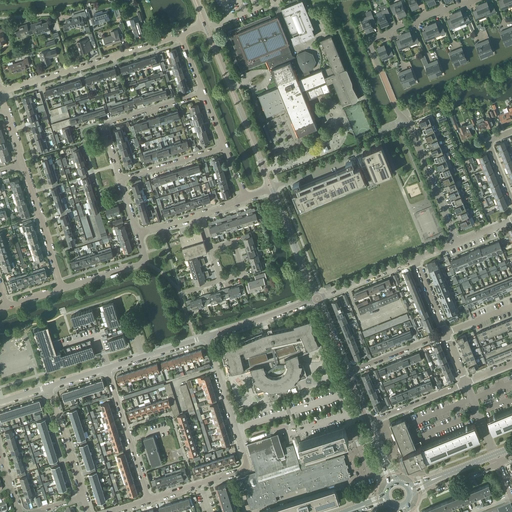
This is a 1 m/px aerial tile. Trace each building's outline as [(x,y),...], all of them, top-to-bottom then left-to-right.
[(301,0),(281,8),(292,36),(293,39),(299,37),(301,41),(315,36),(312,29),(314,28),(302,0),(301,0)] [(511,4),(511,2),(511,1),(511,0),(500,0),(498,1),(501,9),(511,5),(511,4)] [(399,2),(390,6),(393,14),(397,12),(399,17),(403,15),(402,14),(405,13),(404,10),(407,9),(405,5),(403,6),(401,3),(399,4),(399,2)] [(492,4),(488,5),(487,2),(481,5),(486,16),(496,12),(492,4)] [(387,19),(391,18),(386,5),(381,7),(383,11),(376,14),(378,19),(376,19),(378,23),(380,22),(381,25),(384,24),(385,25),(388,24),(387,19)] [(476,20),(486,16),(481,5),(476,7),(477,10),(473,12),(476,20)] [(466,13),(462,14),(460,10),(455,12),(455,14),(460,25),(470,21),(466,13)] [(67,24),(63,25),(65,31),(69,30),(69,29),(81,25),(81,26),(85,25),(83,19),(87,17),(85,12),(85,11),(81,12),(74,14),(75,17),(66,20),(67,24)] [(89,11),(85,12),(87,17),(87,18),(88,20),(91,19),(92,25),(97,23),(110,19),(107,11),(103,12),(102,11),(93,13),(94,16),(91,18),(90,17),(89,11)] [(371,25),(375,23),(371,11),(366,13),(367,17),(361,19),(366,31),(369,29),(369,31),(373,29),(371,25)] [(450,29),(460,25),(455,14),(450,16),(451,19),(447,21),(450,29)] [(277,57),(291,52),(288,45),(289,45),(277,15),(271,18),(269,15),(228,31),(237,55),(235,56),(241,72),(267,62),(267,61),(277,57)] [(143,34),(139,21),(138,17),(130,19),(135,36),(143,34)] [(38,22),(31,24),(33,32),(36,31),(37,34),(45,32),(46,35),(51,33),(50,30),(49,27),(47,22),(39,25),(38,22)] [(441,24),(437,26),(436,23),(430,25),(435,37),(445,33),(441,24)] [(33,32),(31,24),(27,25),(27,24),(15,27),(16,29),(15,30),(15,31),(16,30),(18,36),(29,33),(30,34),(33,32)] [(425,41),(435,37),(430,25),(425,28),(426,31),(422,32),(425,41)] [(124,40),(122,34),(119,35),(119,33),(117,29),(110,32),(111,35),(103,38),(106,46),(121,41),(120,41),(124,40)] [(505,44),(511,41),(506,30),(500,32),(505,44)] [(415,33),(411,35),(409,31),(404,33),(409,46),(419,42),(415,33)] [(399,50),(409,46),(404,33),(401,34),(401,35),(399,36),(400,40),(396,41),(399,50)] [(330,90),(327,83),(332,81),(342,105),(351,101),(352,101),(357,99),(357,98),(358,98),(358,97),(358,96),(357,95),(353,87),(352,86),(352,85),(352,84),(352,83),(352,82),(352,81),(351,80),(347,70),(347,69),(346,69),(345,69),(331,35),(321,39),(320,40),(323,46),(323,47),(322,47),(326,53),(325,53),(325,54),(329,60),(328,60),(331,66),(331,67),(330,67),(322,70),(321,69),(310,74),(308,71),(312,69),(316,62),(312,54),(305,51),(297,54),(296,57),(292,56),(291,52),(277,57),(267,61),(267,62),(270,71),(271,71),(277,87),(259,95),(267,116),(288,108),(299,135),(317,127),(306,100),(330,90)] [(86,45),(90,44),(88,38),(77,42),(80,53),(88,51),(86,45)] [(487,55),(493,52),(488,40),(482,42),(487,55)] [(481,57),(487,55),(482,42),(476,45),(481,57)] [(390,47),(385,49),(384,46),(377,48),(382,60),(393,55),(390,47)] [(460,62),(466,59),(461,48),(455,50),(460,62)] [(49,57),(57,55),(55,49),(47,51),(39,53),(43,65),(51,63),(49,57)] [(454,64),(460,62),(455,50),(449,53),(454,64)] [(170,64),(179,61),(177,55),(171,57),(168,58),(170,64)] [(155,56),(149,57),(151,65),(152,67),(160,64),(158,56),(157,56),(155,57),(155,56)] [(146,66),(151,65),(149,57),(143,59),(146,66)] [(12,62),(7,63),(8,65),(9,70),(12,69),(13,72),(27,68),(26,66),(29,65),(27,58),(24,59),(24,60),(13,64),(12,62)] [(143,59),(138,61),(140,68),(140,70),(143,69),(142,67),(146,66),(143,59)] [(435,74),(441,72),(437,60),(431,63),(435,74)] [(134,70),(132,63),(126,65),(129,72),(130,75),(132,74),(132,73),(135,72),(134,70)] [(429,77),(435,74),(431,63),(425,65),(429,77)] [(123,74),(129,72),(126,65),(120,66),(123,74)] [(174,69),(172,69),(174,75),(176,74),(183,72),(182,70),(183,69),(182,67),(181,67),(174,69)] [(120,78),(118,69),(115,70),(115,68),(109,70),(111,77),(115,76),(116,79),(120,78)] [(409,82),(415,80),(410,69),(404,71),(409,82)] [(403,85),(409,82),(404,71),(398,73),(403,85)] [(94,83),(100,81),(97,74),(92,75),(94,83)] [(86,85),(94,83),(92,75),(86,77),(86,78),(84,79),(86,85)] [(180,86),(187,84),(185,78),(178,80),(179,84),(176,84),(177,87),(180,86)] [(76,88),(82,86),(80,79),(74,81),(76,88)] [(71,90),(76,88),(74,81),(68,83),(71,90)] [(65,91),(71,90),(68,83),(63,84),(65,91)] [(54,95),(59,93),(57,86),(51,88),(54,95)] [(162,88),(159,89),(159,90),(162,98),(168,96),(167,95),(170,94),(167,87),(165,88),(165,90),(163,90),(162,88)] [(48,97),(54,95),(51,88),(45,90),(47,94),(44,95),(46,99),(48,99),(48,97)] [(159,90),(153,92),(156,100),(162,98),(159,90)] [(153,91),(148,93),(150,102),(156,100),(153,92),(153,91)] [(142,95),(139,96),(141,103),(144,102),(145,103),(150,102),(148,93),(142,94),(142,95)] [(31,102),(32,101),(30,96),(29,96),(22,98),(24,104),(31,102)] [(128,101),(130,108),(136,106),(135,105),(138,104),(141,103),(139,96),(136,97),(133,98),(133,100),(128,101)] [(127,99),(121,101),(122,103),(124,110),(130,108),(128,101),(127,99)] [(121,101),(115,102),(116,103),(116,105),(118,112),(124,110),(122,103),(121,101)] [(118,112),(116,105),(116,103),(110,105),(107,105),(109,111),(112,111),(113,113),(118,112)] [(190,114),(200,111),(198,105),(193,106),(192,103),(190,104),(190,107),(191,110),(190,111),(190,114)] [(103,105),(98,107),(101,116),(103,115),(104,116),(106,115),(106,114),(107,114),(106,112),(108,112),(106,104),(103,105)] [(511,107),(509,109),(510,111),(504,114),(503,113),(499,114),(500,116),(499,116),(501,123),(507,121),(507,122),(511,120),(509,116),(511,114),(511,107)] [(490,118),(495,116),(493,110),(487,113),(489,118),(484,120),(486,127),(487,128),(493,125),(490,118)] [(171,113),(174,120),(180,118),(177,111),(171,113)] [(194,119),(202,117),(202,114),(201,114),(200,111),(190,114),(189,114),(190,117),(193,116),(194,119)] [(34,113),(28,115),(29,121),(31,121),(32,124),(39,121),(36,113),(34,113)] [(167,122),(174,120),(171,113),(165,115),(167,122)] [(165,115),(159,117),(161,124),(167,122),(165,115)] [(455,129),(458,128),(453,115),(450,117),(455,129)] [(425,119),(419,121),(421,126),(423,125),(424,128),(432,125),(434,124),(431,116),(429,116),(424,118),(425,119)] [(155,126),(161,124),(159,117),(153,118),(155,126)] [(194,119),(192,120),(194,126),(196,125),(196,126),(203,123),(202,120),(203,120),(203,117),(202,117),(194,119)] [(149,128),(155,126),(153,118),(147,120),(149,128)] [(483,118),(476,121),(480,130),(486,127),(484,120),(483,118)] [(150,130),(149,128),(147,120),(140,122),(143,130),(144,132),(150,130)] [(33,127),(31,127),(33,133),(40,131),(42,131),(39,121),(32,124),(33,127)] [(136,132),(143,130),(140,122),(134,124),(136,132)] [(205,130),(203,123),(196,126),(196,125),(194,126),(195,132),(198,132),(205,130)] [(465,125),(459,127),(461,132),(460,132),(462,138),(467,136),(468,137),(472,136),(469,129),(471,129),(472,130),(474,129),(473,125),(472,123),(469,125),(465,126),(465,125)] [(424,128),(422,128),(424,133),(426,132),(427,135),(435,132),(437,131),(434,124),(432,125),(424,128)] [(125,132),(123,132),(122,129),(124,128),(123,125),(116,127),(117,130),(114,131),(113,131),(114,134),(115,134),(116,137),(123,134),(123,135),(126,134),(125,132)] [(61,134),(62,136),(64,136),(71,134),(69,128),(62,130),(63,134),(61,134)] [(200,138),(207,136),(205,130),(198,132),(200,138)] [(430,142),(437,139),(435,132),(427,135),(425,136),(427,140),(429,140),(430,142)] [(64,136),(62,136),(63,140),(65,139),(66,142),(73,140),(73,139),(73,137),(72,137),(72,135),(71,135),(71,134),(64,136)] [(125,141),(123,135),(123,134),(116,137),(118,143),(125,141)] [(207,146),(206,143),(209,142),(207,136),(200,138),(201,144),(202,148),(207,146)] [(433,149),(440,146),(437,139),(430,142),(428,143),(430,147),(432,147),(433,149)] [(125,141),(118,143),(120,149),(127,147),(130,146),(128,140),(125,141)] [(38,147),(37,148),(38,150),(39,150),(40,150),(41,152),(48,150),(48,147),(46,141),(43,142),(37,144),(38,147)] [(181,143),(180,141),(174,143),(174,145),(177,152),(183,150),(181,143)] [(181,143),(183,150),(189,148),(187,141),(181,143)] [(501,143),(497,145),(499,150),(506,148),(503,142),(501,143)] [(159,147),(155,148),(156,150),(158,158),(164,156),(162,148),(160,143),(158,143),(159,147)] [(171,154),(177,152),(174,145),(168,147),(171,154)] [(374,180),(393,173),(381,145),(363,152),(374,180)] [(127,147),(120,149),(122,155),(129,153),(132,152),(130,146),(127,147)] [(436,157),(443,154),(440,146),(433,149),(431,150),(433,155),(435,154),(436,156),(436,157)] [(72,157),(81,154),(79,148),(77,149),(76,147),(70,148),(72,154),(70,155),(71,158),(72,157)] [(164,156),(171,154),(168,147),(162,148),(164,156)] [(149,150),(150,152),(152,160),(158,158),(156,150),(155,148),(149,150)] [(501,156),(508,153),(506,148),(499,150),(501,156)] [(149,150),(143,152),(144,154),(143,154),(146,162),(152,160),(150,152),(149,150)] [(9,152),(8,153),(8,152),(0,154),(0,157),(0,158),(0,164),(0,165),(8,163),(7,159),(10,158),(9,156),(10,156),(9,152)] [(129,153),(122,155),(124,162),(131,159),(133,159),(134,159),(132,152),(129,153)] [(446,152),(443,154),(436,157),(436,156),(434,157),(436,162),(438,161),(439,163),(439,164),(446,161),(449,159),(446,152)] [(510,159),(508,153),(501,156),(504,162),(510,159)] [(50,164),(48,158),(51,157),(50,154),(43,157),(44,159),(42,160),(44,167),(50,164)] [(81,154),(72,157),(74,163),(77,162),(84,160),(83,157),(82,157),(81,154)] [(481,163),(488,160),(486,155),(478,158),(481,163)] [(216,156),(211,157),(212,160),(213,164),(212,164),(213,167),(214,166),(221,164),(220,160),(219,158),(217,158),(216,156)] [(131,159),(124,162),(126,168),(133,166),(132,162),(134,161),(133,159),(131,159)] [(483,169),(490,166),(488,160),(481,163),(483,169)] [(352,166),(354,165),(352,161),(345,163),(347,168),(301,186),(299,182),(292,185),(294,189),(296,189),(298,193),(292,195),(298,209),(299,211),(366,184),(360,168),(354,170),(352,166)] [(442,171),(449,168),(446,161),(439,164),(439,163),(437,164),(439,169),(440,168),(441,171),(442,171)] [(45,172),(54,169),(52,163),(50,164),(44,167),(45,172)] [(202,174),(201,171),(199,164),(193,166),(195,173),(196,175),(202,174)] [(216,173),(223,170),(221,164),(214,166),(216,173)] [(79,167),(77,168),(79,174),(80,177),(86,175),(85,172),(87,172),(87,171),(88,171),(87,168),(86,168),(85,166),(79,168),(79,167)] [(490,166),(483,169),(486,175),(493,172),(490,166)] [(441,171),(440,171),(441,176),(443,175),(444,178),(452,175),(454,174),(451,167),(449,168),(442,171),(441,171)] [(54,169),(45,172),(47,178),(56,175),(54,169)] [(181,170),(176,171),(178,178),(178,180),(184,178),(184,176),(183,176),(181,170)] [(217,179),(225,176),(223,170),(216,173),(217,179)] [(488,181),(495,178),(493,172),(486,175),(488,181)] [(170,173),(164,175),(167,183),(173,181),(172,179),(172,180),(170,173)] [(48,181),(47,182),(48,183),(49,184),(51,183),(52,186),(58,184),(57,181),(58,180),(56,175),(47,178),(48,181)] [(84,185),(90,183),(88,177),(87,178),(86,175),(80,177),(81,179),(82,179),(84,185)] [(164,175),(158,177),(161,185),(167,183),(164,175)] [(455,182),(452,175),(444,178),(443,178),(444,183),(446,182),(447,185),(455,182)] [(219,185),(227,183),(225,176),(217,179),(219,185)] [(155,187),(161,185),(158,177),(153,179),(155,187)] [(11,187),(20,185),(18,178),(9,181),(11,187)] [(495,178),(488,181),(490,187),(498,184),(495,178)] [(133,185),(131,185),(133,192),(140,189),(144,189),(141,179),(138,180),(132,182),(133,185)] [(450,192),(458,189),(456,186),(458,185),(457,181),(455,182),(447,185),(445,186),(447,190),(449,190),(450,192)] [(51,189),(50,190),(50,192),(52,192),(53,195),(59,193),(62,192),(65,191),(63,185),(63,182),(58,184),(52,186),(53,189),(51,189)] [(86,191),(92,189),(90,183),(84,185),(82,185),(84,191),(86,191)] [(221,191),(228,189),(227,183),(219,185),(221,191)] [(498,184),(490,187),(493,193),(500,190),(498,184)] [(13,193),(22,190),(20,185),(11,187),(13,193)] [(450,192),(448,193),(450,197),(452,197),(453,199),(461,196),(462,196),(459,188),(458,189),(450,192)] [(135,198),(142,196),(140,189),(133,192),(135,198)] [(223,198),(230,195),(228,189),(221,191),(223,198)] [(15,199),(23,196),(22,190),(13,193),(15,199)] [(500,190),(493,193),(495,199),(502,196),(500,190)] [(204,193),(201,194),(202,195),(204,204),(210,202),(208,193),(205,194),(204,193)] [(199,205),(204,204),(202,195),(196,197),(199,205)] [(17,205),(25,202),(23,196),(15,199),(17,205)] [(144,202),(142,196),(135,198),(137,204),(144,202)] [(456,207),(463,203),(461,196),(453,199),(451,200),(453,204),(455,204),(456,206),(456,207)] [(497,204),(505,202),(502,196),(495,199),(497,204)] [(193,207),(199,205),(196,197),(190,199),(191,201),(193,207)] [(61,199),(54,201),(56,207),(64,204),(63,198),(61,198),(61,199)] [(90,208),(97,206),(96,200),(90,202),(89,202),(88,202),(90,208)] [(185,200),(179,202),(181,211),(187,209),(185,202),(186,202),(185,200)] [(17,205),(15,205),(17,211),(19,211),(27,208),(25,202),(17,205)] [(146,208),(144,202),(137,204),(139,210),(146,208)] [(179,202),(173,203),(174,206),(176,213),(181,211),(179,202)] [(505,202),(497,204),(498,207),(500,210),(507,207),(505,202)] [(459,214),(466,211),(463,203),(456,207),(456,206),(454,207),(456,212),(458,211),(459,213),(459,214)] [(64,204),(56,207),(58,212),(60,212),(61,214),(66,212),(66,210),(66,209),(64,204)] [(176,213),(174,206),(171,207),(170,205),(167,206),(170,214),(176,213)] [(90,208),(88,209),(89,211),(90,214),(93,213),(94,213),(99,211),(97,206),(90,208)] [(114,215),(120,213),(118,206),(112,208),(114,215)] [(29,214),(27,208),(19,211),(20,217),(21,217),(22,220),(30,218),(29,214)] [(108,217),(114,215),(112,208),(106,209),(108,217)] [(151,210),(147,211),(146,208),(139,210),(141,216),(152,213),(151,210)] [(8,213),(6,213),(5,209),(0,210),(0,217),(1,219),(9,217),(8,213)] [(253,225),(249,209),(246,210),(248,216),(245,217),(248,225),(252,224),(253,225)] [(256,213),(252,214),(251,209),(249,209),(253,225),(254,225),(254,223),(258,222),(258,223),(262,223),(259,215),(257,216),(256,213)] [(469,210),(466,211),(459,214),(459,213),(457,214),(459,219),(461,218),(462,221),(469,218),(472,217),(469,210)] [(60,218),(59,219),(59,221),(61,221),(62,223),(68,221),(70,221),(68,215),(67,216),(66,212),(61,214),(62,217),(60,218)] [(245,217),(242,217),(241,212),(238,213),(243,228),(244,228),(243,226),(248,225),(245,217)] [(150,220),(149,217),(153,216),(152,213),(141,216),(143,223),(150,220)] [(242,229),(243,228),(238,213),(236,213),(238,219),(235,220),(238,228),(242,227),(242,229)] [(235,220),(232,221),(230,215),(228,216),(233,232),(234,231),(233,230),(238,228),(235,220)] [(232,232),(233,232),(228,216),(226,216),(228,222),(225,223),(227,231),(232,230),(232,232)] [(225,223),(222,224),(220,218),(218,219),(223,235),(224,234),(223,233),(227,231),(225,223)] [(460,221),(462,226),(463,225),(465,228),(472,225),(469,218),(462,221),(460,221)] [(222,235),(223,235),(218,219),(216,220),(217,225),(214,226),(217,235),(221,233),(222,235)] [(23,226),(22,226),(24,232),(26,231),(34,229),(33,227),(34,226),(33,223),(32,223),(31,223),(30,220),(23,222),(22,223),(23,226)] [(68,221),(62,223),(63,229),(70,227),(68,221)] [(214,226),(211,227),(210,221),(208,222),(209,228),(212,236),(212,238),(213,238),(213,236),(217,235),(214,226)] [(122,224),(113,227),(114,229),(115,229),(116,235),(126,232),(124,226),(123,226),(122,224)] [(511,228),(508,230),(503,233),(504,235),(509,233),(511,237),(510,237),(511,240),(511,228)] [(28,237),(35,235),(34,229),(26,231),(28,237)] [(185,259),(207,253),(200,230),(178,237),(185,259)] [(126,232),(116,235),(118,242),(121,241),(121,240),(128,238),(126,232)] [(245,245),(253,242),(250,233),(241,236),(242,240),(243,240),(245,245)] [(30,243),(37,241),(35,235),(28,237),(30,243)] [(73,238),(67,240),(69,246),(75,244),(73,238)] [(128,238),(121,240),(121,241),(123,247),(130,244),(128,238)] [(31,249),(39,247),(37,241),(30,243),(31,249)] [(247,255),(256,252),(253,242),(245,245),(247,250),(245,251),(247,255)] [(495,243),(494,244),(497,252),(498,255),(498,254),(503,253),(503,252),(502,250),(499,242),(495,243)] [(130,244),(123,247),(125,253),(132,250),(130,244)] [(492,244),(489,246),(492,254),(493,257),(498,255),(497,252),(494,244),(492,244)] [(486,247),(484,248),(488,256),(492,254),(489,246),(486,247)] [(33,255),(41,253),(39,247),(31,249),(33,255)] [(110,247),(104,249),(104,250),(104,251),(107,258),(110,258),(110,259),(113,258),(113,256),(110,247)] [(476,250),(474,251),(479,262),(484,260),(479,250),(480,249),(479,248),(476,250)] [(480,249),(479,250),(484,260),(489,258),(488,256),(484,248),(483,248),(480,249)] [(104,250),(98,251),(99,253),(98,253),(101,260),(107,258),(104,251),(104,250)] [(473,251),(469,253),(470,253),(474,264),(479,262),(474,251),(473,251)] [(251,264),(259,261),(256,252),(247,255),(248,259),(249,258),(251,264)] [(35,261),(43,259),(41,253),(33,255),(35,261)] [(88,264),(95,262),(92,253),(85,255),(88,264)] [(98,253),(95,254),(95,253),(93,253),(92,253),(95,262),(101,260),(98,253)] [(467,255),(465,255),(469,264),(468,264),(469,266),(474,264),(470,253),(467,255)] [(82,266),(88,264),(85,255),(79,257),(82,266)] [(464,256),(460,257),(464,266),(468,264),(469,264),(465,255),(464,256)] [(0,260),(1,265),(9,262),(7,256),(0,258),(0,260)] [(76,268),(82,266),(79,257),(77,258),(77,260),(74,261),(73,260),(70,261),(72,266),(75,265),(76,268)] [(204,258),(198,260),(197,257),(186,260),(186,261),(188,260),(190,266),(205,261),(204,258)] [(457,258),(456,259),(460,270),(465,268),(464,266),(460,257),(457,258)] [(438,265),(438,266),(440,265),(438,259),(435,260),(431,261),(431,262),(427,264),(429,269),(438,265)] [(454,260),(451,261),(455,272),(460,270),(456,259),(454,260)] [(200,266),(206,264),(205,261),(190,266),(191,271),(190,272),(190,273),(201,269),(200,266)] [(253,274),(263,271),(259,261),(251,264),(253,269),(251,270),(253,274)] [(9,262),(1,265),(3,271),(4,270),(11,268),(13,268),(11,262),(9,262)] [(440,270),(439,270),(438,266),(438,265),(429,269),(431,273),(440,270)] [(44,268),(37,270),(40,280),(47,278),(44,268)] [(207,271),(202,273),(201,269),(190,273),(192,273),(194,278),(208,274),(207,271)] [(433,278),(444,274),(442,269),(439,270),(440,270),(431,273),(433,278)] [(37,270),(32,271),(32,274),(34,281),(40,280),(37,270)] [(406,279),(412,277),(410,271),(403,273),(406,279)] [(264,280),(267,279),(265,273),(254,277),(255,280),(248,282),(249,285),(246,286),(248,293),(262,288),(261,284),(265,283),(264,280)] [(26,274),(20,275),(20,277),(23,285),(29,283),(26,276),(26,274)] [(32,274),(26,276),(29,283),(34,281),(32,274)] [(204,279),(209,277),(208,274),(194,278),(195,284),(194,284),(194,285),(205,282),(204,279)] [(435,283),(446,279),(444,274),(433,278),(435,283)] [(20,275),(14,277),(15,279),(17,287),(23,285),(20,277),(20,275)] [(14,277),(8,279),(9,281),(11,289),(17,287),(15,279),(14,277)] [(412,277),(406,279),(408,285),(414,282),(412,277)] [(507,278),(503,279),(507,290),(510,289),(511,288),(508,280),(507,278)] [(389,279),(383,282),(386,288),(387,292),(389,295),(393,293),(392,290),(390,291),(389,287),(391,286),(392,287),(395,285),(393,279),(389,280),(389,279)] [(437,288),(447,283),(446,279),(435,283),(437,288)] [(502,292),(507,290),(503,279),(498,281),(502,292)] [(497,294),(498,294),(502,292),(498,281),(493,283),(497,294)] [(383,282),(377,284),(380,290),(386,288),(383,282)] [(414,282),(408,285),(410,291),(417,288),(414,282)] [(236,296),(245,293),(242,283),(238,285),(239,286),(233,288),(236,296)] [(439,292),(449,288),(447,283),(437,288),(439,292)] [(498,295),(498,294),(497,294),(493,283),(488,285),(493,297),(498,295)] [(377,284),(371,286),(374,293),(380,290),(377,284)] [(488,299),(493,297),(488,285),(484,287),(488,298),(488,299)] [(371,286),(366,288),(368,295),(374,293),(371,286)] [(484,287),(479,289),(483,300),(485,299),(488,298),(484,287)] [(226,299),(236,296),(233,288),(228,290),(227,288),(223,289),(226,299)] [(366,288),(360,291),(363,297),(368,295),(366,288)] [(417,288),(410,291),(413,297),(419,294),(417,288)] [(441,297),(451,293),(449,288),(439,292),(441,297)] [(217,302),(226,299),(223,289),(219,291),(220,292),(214,294),(217,302)] [(479,302),(483,300),(479,289),(474,291),(479,302)] [(355,295),(352,296),(354,302),(357,300),(357,299),(363,297),(360,291),(354,293),(355,295)] [(474,304),(479,302),(474,291),(469,293),(474,304)] [(442,302),(453,297),(451,293),(441,297),(442,302)] [(469,306),(474,304),(469,293),(464,295),(469,306)] [(208,305),(217,302),(214,294),(209,295),(209,294),(205,295),(208,305)] [(419,294),(413,297),(415,302),(421,300),(419,294)] [(198,308),(208,305),(205,295),(200,297),(201,298),(196,300),(198,308)] [(444,307),(455,302),(453,297),(442,302),(444,307)] [(343,305),(341,299),(332,302),(334,308),(341,306),(343,305)] [(188,311),(198,308),(196,300),(190,301),(190,300),(185,301),(188,311)] [(421,300),(415,302),(417,308),(424,305),(421,300)] [(106,304),(102,306),(104,311),(103,311),(115,308),(113,302),(109,303),(106,304)] [(444,307),(446,311),(457,307),(455,302),(444,307)] [(424,305),(417,308),(420,314),(426,311),(424,305)] [(336,314),(343,311),(341,306),(334,308),(336,314)] [(457,307),(446,311),(448,316),(459,312),(457,307)] [(116,313),(115,308),(103,311),(105,317),(116,313)] [(90,310),(87,311),(90,321),(95,320),(94,314),(92,309),(90,310)] [(90,321),(87,311),(81,312),(85,323),(90,321)] [(336,314),(339,320),(351,315),(350,312),(348,313),(344,314),(343,311),(336,314)] [(426,311),(420,314),(422,319),(428,317),(426,311)] [(81,312),(76,314),(80,325),(85,323),(81,312)] [(459,312),(448,316),(450,321),(455,319),(455,320),(459,319),(458,318),(461,317),(459,312)] [(116,313),(105,317),(106,322),(118,318),(116,313)] [(76,314),(71,316),(72,320),(72,322),(73,322),(74,326),(75,326),(80,325),(76,314)] [(352,317),(351,315),(339,320),(341,325),(348,323),(346,320),(352,317)] [(422,319),(420,320),(421,323),(422,326),(431,323),(428,317),(422,319)] [(120,323),(118,318),(106,322),(108,327),(120,323)] [(233,345),(221,348),(222,355),(223,358),(224,364),(226,363),(229,375),(247,371),(250,371),(251,370),(253,376),(256,375),(257,378),(255,378),(252,380),(256,393),(265,390),(269,392),(279,392),(288,389),(296,383),(298,380),(307,377),(303,365),(299,365),(299,362),(299,361),(298,356),(300,355),(302,354),(320,347),(319,346),(318,344),(316,338),(317,337),(316,335),(315,335),(313,331),(315,330),(314,328),(311,319),(294,325),(272,330),(272,328),(268,329),(269,333),(264,334),(263,333),(245,340),(233,345)] [(407,331),(404,333),(406,339),(412,337),(409,328),(412,326),(409,321),(404,323),(406,327),(405,328),(407,331)] [(348,323),(341,325),(343,331),(352,327),(355,326),(358,325),(357,323),(357,322),(349,325),(348,323)] [(417,328),(415,329),(417,334),(420,333),(419,330),(425,328),(427,331),(433,328),(431,323),(422,326),(417,328)] [(60,351),(55,353),(55,351),(52,342),(47,326),(45,327),(45,326),(33,330),(46,370),(64,364),(61,355),(60,351)] [(352,327),(343,331),(346,337),(352,334),(355,333),(352,327)] [(122,333),(117,334),(121,346),(127,344),(123,332),(122,333)] [(404,333),(398,335),(401,341),(406,339),(404,333)] [(121,346),(117,334),(112,336),(116,347),(121,346)] [(348,342),(354,340),(352,334),(346,337),(348,342)] [(459,342),(467,339),(465,334),(457,338),(459,342)] [(398,335),(393,337),(395,344),(401,341),(398,335)] [(116,347),(112,336),(107,337),(111,349),(116,347)] [(388,336),(386,337),(389,346),(395,344),(393,337),(389,339),(388,336)] [(385,340),(381,342),(384,348),(389,346),(386,337),(384,338),(385,340)] [(461,347),(469,344),(467,339),(459,342),(461,347)] [(350,348),(357,346),(354,340),(348,342),(350,348)] [(373,345),(369,346),(372,353),(378,350),(375,344),(376,344),(375,341),(372,342),(373,345)] [(376,344),(375,344),(378,350),(384,348),(381,342),(376,344)] [(435,350),(432,351),(433,354),(442,350),(440,344),(433,347),(435,350)] [(462,352),(471,349),(469,344),(461,347),(462,352)] [(506,357),(511,355),(508,344),(502,347),(506,357)] [(87,346),(87,347),(87,349),(90,356),(95,354),(94,351),(93,347),(92,346),(92,345),(91,345),(87,346)] [(353,354),(359,351),(357,346),(350,348),(353,354)] [(87,347),(81,348),(82,350),(85,358),(90,356),(87,349),(87,347)] [(500,359),(506,357),(502,347),(496,349),(500,359)] [(81,348),(76,350),(77,352),(79,359),(85,358),(82,350),(81,348)] [(359,351),(353,354),(355,360),(361,357),(364,356),(363,353),(365,352),(366,353),(369,352),(367,348),(364,349),(359,351)] [(464,357),(473,353),(471,349),(462,352),(464,357)] [(494,362),(500,359),(496,349),(490,351),(494,362)] [(76,350),(71,351),(72,354),(74,361),(79,359),(77,352),(76,350)] [(202,350),(196,351),(198,359),(204,357),(202,350)] [(442,350),(433,354),(435,356),(437,355),(438,358),(445,355),(442,350)] [(71,351),(66,353),(69,363),(74,361),(72,354),(71,351)] [(196,351),(190,353),(193,361),(198,359),(196,351)] [(488,364),(494,362),(490,351),(484,354),(488,364)] [(61,355),(64,364),(69,363),(66,353),(61,355)] [(190,353),(184,355),(187,363),(193,361),(190,353)] [(419,353),(413,355),(416,361),(421,359),(419,353)] [(466,362),(475,358),(473,353),(464,357),(466,362)] [(184,355),(179,357),(181,365),(187,363),(184,355)] [(413,355),(407,357),(410,364),(416,361),(413,355)] [(445,355),(438,358),(440,364),(447,361),(445,355)] [(179,357),(173,359),(175,366),(181,365),(179,357)] [(407,357),(402,360),(404,366),(410,364),(407,357)] [(468,366),(477,363),(475,358),(466,362),(468,366)] [(173,359),(167,360),(169,368),(175,366),(173,359)] [(167,360),(161,362),(162,365),(164,370),(169,368),(167,360)] [(402,360),(396,362),(398,368),(399,368),(404,366),(402,360)] [(440,364),(438,365),(439,367),(441,366),(443,370),(449,367),(447,361),(440,364)] [(396,362),(390,364),(393,371),(396,369),(397,373),(400,372),(399,368),(398,368),(396,362)] [(157,363),(152,365),(154,373),(160,371),(159,367),(157,363)] [(477,363),(468,366),(470,371),(479,368),(477,363)] [(390,364),(384,367),(388,376),(390,375),(389,372),(393,371),(390,364)] [(152,365),(146,367),(148,375),(150,379),(155,377),(153,373),(154,373),(152,365)] [(146,367),(140,369),(143,377),(148,375),(146,367)] [(384,367),(379,369),(380,371),(381,375),(384,374),(386,378),(389,377),(388,376),(384,367)] [(449,367),(443,370),(445,375),(451,373),(449,367)] [(140,369),(134,371),(137,378),(143,377),(140,369)] [(134,371),(129,373),(131,380),(137,378),(134,371)] [(129,373),(123,374),(125,382),(131,380),(129,373)] [(370,379),(369,376),(368,373),(362,376),(364,382),(370,379)] [(451,373),(445,375),(448,381),(452,379),(454,379),(451,373)] [(123,374),(117,376),(120,384),(125,382),(123,374)] [(204,376),(197,378),(199,383),(201,383),(201,385),(203,384),(211,382),(209,376),(205,377),(204,376)] [(424,383),(427,390),(433,387),(429,378),(424,380),(425,383),(424,383)] [(366,387),(373,385),(370,379),(364,382),(366,387)] [(211,382),(203,384),(205,390),(213,388),(211,382)] [(421,392),(427,390),(424,383),(419,385),(421,392)] [(375,390),(373,385),(366,387),(369,393),(375,390)] [(415,394),(421,392),(419,385),(413,388),(415,394)] [(213,388),(205,390),(207,396),(215,394),(213,388)] [(410,397),(415,394),(413,388),(407,390),(410,397)] [(377,396),(376,393),(380,392),(379,389),(376,390),(375,390),(369,393),(371,399),(377,396)] [(404,399),(410,397),(407,390),(402,392),(404,399)] [(398,401),(404,399),(402,392),(396,395),(398,401)] [(396,395),(395,393),(390,394),(390,396),(390,397),(392,403),(398,401),(396,395)] [(215,394),(207,396),(209,402),(217,399),(215,394)] [(380,395),(377,396),(371,399),(373,404),(380,402),(383,400),(382,398),(381,398),(380,395)] [(168,396),(162,398),(162,400),(163,400),(165,408),(171,406),(171,405),(170,402),(169,399),(168,398),(168,396)] [(162,400),(157,402),(159,410),(165,408),(163,400),(162,400)] [(39,401),(33,403),(35,410),(41,408),(40,405),(42,404),(41,401),(39,401)] [(150,401),(145,403),(145,406),(148,413),(153,411),(151,404),(150,401)] [(157,402),(151,404),(153,411),(159,410),(157,402)] [(380,402),(373,404),(376,410),(378,409),(380,412),(387,409),(386,405),(382,407),(380,402)] [(103,411),(110,409),(108,403),(101,405),(103,411)] [(218,403),(210,405),(212,411),(219,409),(218,403)] [(140,407),(134,409),(136,417),(142,415),(140,407)] [(78,415),(77,412),(79,412),(78,409),(69,412),(71,417),(78,415)] [(134,409),(128,411),(130,419),(136,417),(134,409)] [(219,409),(212,411),(214,417),(221,414),(219,409)] [(511,410),(495,418),(494,416),(487,419),(493,433),(511,425),(511,410)] [(180,415),(177,415),(179,421),(187,419),(185,413),(180,415)] [(105,417),(102,417),(104,423),(106,422),(114,420),(112,414),(105,417)] [(221,414),(214,417),(216,423),(223,420),(221,414)] [(417,444),(415,445),(404,418),(390,424),(407,464),(409,471),(422,466),(421,463),(480,439),(474,424),(467,427),(467,429),(421,448),(419,443),(417,444)] [(187,419),(179,421),(181,427),(189,425),(188,422),(187,419)] [(223,420),(216,423),(217,428),(225,426),(223,420)] [(189,425),(181,427),(183,433),(190,431),(189,427),(189,425)] [(225,426),(217,428),(219,434),(227,432),(225,426)] [(299,444),(303,456),(323,450),(349,441),(344,428),(299,443),(299,444)] [(6,438),(13,436),(12,433),(15,432),(14,429),(4,432),(6,438)] [(190,431),(183,433),(185,439),(192,436),(190,431)] [(227,432),(219,434),(221,440),(229,437),(227,432)] [(246,444),(245,444),(247,444),(250,453),(256,473),(258,479),(274,474),(272,469),(298,460),(293,446),(293,444),(286,446),(286,444),(285,441),(281,443),(278,434),(280,434),(280,433),(246,444)] [(162,463),(154,439),(153,436),(143,439),(152,466),(162,463)] [(192,436),(185,439),(186,445),(194,442),(192,436)] [(44,445),(51,443),(49,437),(42,439),(43,442),(41,443),(42,446),(44,445)] [(229,437),(221,440),(223,446),(231,443),(229,437)] [(16,447),(15,445),(18,444),(17,441),(15,442),(8,444),(10,449),(16,447)] [(194,442),(186,445),(188,450),(196,448),(194,442)] [(116,451),(123,449),(121,443),(114,445),(116,451)] [(324,455),(323,450),(303,456),(299,444),(293,446),(298,460),(272,469),(274,474),(258,479),(256,473),(246,476),(250,487),(245,489),(246,491),(245,493),(245,494),(261,489),(259,484),(285,475),(283,470),(299,465),(301,470),(332,460),(339,482),(350,478),(343,456),(341,456),(329,459),(326,460),(324,455)] [(196,448),(188,450),(190,456),(194,455),(198,454),(197,451),(199,450),(199,447),(196,448)] [(47,456),(54,454),(52,448),(46,451),(47,454),(45,455),(46,457),(47,456)] [(20,459),(19,456),(23,455),(22,452),(21,452),(18,453),(12,455),(14,461),(20,459)] [(119,462),(126,459),(124,454),(117,456),(119,462)] [(234,455),(228,457),(231,464),(236,463),(234,455)] [(228,457),(222,459),(225,466),(231,464),(228,457)] [(222,459),(217,461),(219,468),(225,466),(222,459)] [(307,492),(339,482),(332,460),(301,470),(299,465),(283,470),(285,475),(259,484),(261,489),(245,494),(251,510),(277,501),(275,496),(305,487),(307,492)] [(217,461),(211,462),(213,470),(219,468),(217,461)] [(211,462),(205,464),(207,472),(213,470),(211,462)] [(205,464),(199,466),(202,474),(207,472),(205,464)] [(199,466),(194,468),(196,475),(202,474),(199,466)] [(175,471),(178,481),(184,479),(183,476),(187,475),(184,468),(180,469),(175,471)] [(98,478),(97,474),(99,474),(99,471),(96,472),(90,474),(89,475),(91,480),(98,478)] [(173,482),(178,481),(175,471),(170,472),(173,482)] [(168,484),(173,482),(170,472),(165,474),(166,476),(168,484)] [(239,491),(245,489),(250,487),(246,476),(235,480),(239,491)] [(158,487),(163,485),(160,477),(154,479),(156,485),(157,485),(158,487)] [(217,491),(229,488),(228,483),(216,487),(217,491)] [(474,490),(466,493),(469,501),(472,499),(479,496),(481,496),(489,493),(491,492),(488,485),(488,484),(481,487),(474,490)] [(130,496),(137,494),(135,488),(128,490),(130,496)] [(218,496),(230,492),(229,488),(217,491),(218,496)] [(300,511),(338,500),(335,490),(264,511),(300,511)] [(220,500),(232,496),(230,492),(218,496),(220,500)] [(451,499),(444,502),(447,510),(449,508),(457,505),(458,505),(467,502),(469,501),(466,493),(459,496),(451,499)] [(221,505),(233,501),(232,496),(220,500),(221,505)] [(183,500),(186,509),(192,507),(189,499),(183,500)] [(179,511),(186,509),(183,500),(177,502),(179,511)] [(223,509),(235,505),(233,501),(221,505),(223,509)] [(173,511),(175,511),(179,511),(177,502),(171,504),(173,511)] [(429,508),(421,511),(422,511),(421,511),(440,511),(444,511),(447,510),(444,502),(437,505),(429,508)]
